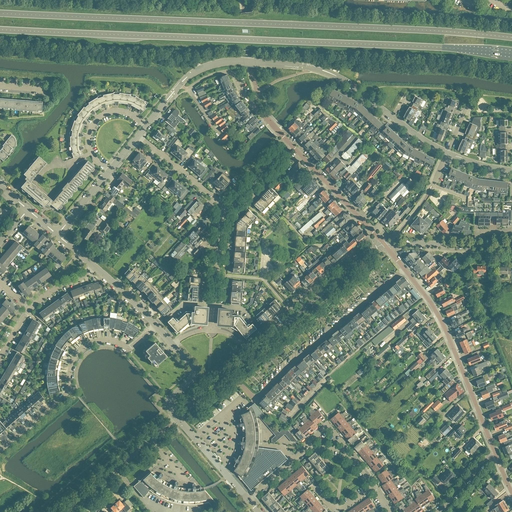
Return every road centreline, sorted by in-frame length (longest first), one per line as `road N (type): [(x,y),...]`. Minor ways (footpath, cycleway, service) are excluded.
road 1 (primary): [(511,37),(0,12)]
road 2 (primary): [(0,29),(511,53)]
road 3 (residential): [(228,372),(254,398),(403,267)]
road 4 (residential): [(0,450),(72,388),(70,365),(81,348),(106,339),(129,348),(155,326)]
road 5 (residential): [(493,453),(442,325),(403,267)]
road 6 (tertiary): [(391,117),(329,73),(254,62)]
road 7 (unclassified): [(66,511),(176,416)]
road 8 (tertiary): [(145,124),(195,70),(254,62)]
road 9 (residential): [(371,231),(288,142)]
road 10 (residential): [(211,329),(226,209)]
